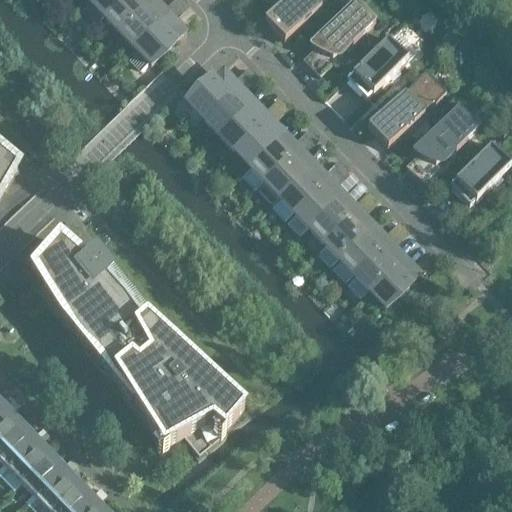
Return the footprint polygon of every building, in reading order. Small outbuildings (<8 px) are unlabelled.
[(105,21),(126,0),(95,0),(90,6),(91,7),(83,14),(96,27),(104,20),(105,21)] [(147,0),(126,0),(105,21),(120,37),(153,5),(147,0)] [(174,9),(181,2),(179,0),(176,0),(162,14),(165,18),(174,9)] [(284,47),(332,0),(290,0),(264,26),(284,47)] [(177,16),(186,7),(181,2),(174,9),(175,9),(176,16),(177,16)] [(134,52),(168,20),(170,23),(177,16),(176,16),(175,9),(174,9),(165,18),(162,14),(153,5),(120,37),(134,52)] [(352,50),(376,28),(355,6),(303,57),(307,61),(303,64),(319,81),(335,66),(332,62),(349,47),(352,50)] [(177,16),(170,23),(173,26),(189,10),(186,7),(177,16)] [(168,53),(174,47),(172,45),(182,35),(173,26),(170,23),(168,20),(134,52),(136,53),(128,60),(141,74),(149,67),(151,69),(168,53)] [(373,99),(407,66),(403,61),(406,59),(390,42),(347,83),(356,93),(366,103),(372,98),(373,99)] [(235,90),(244,81),(251,74),(248,71),(232,87),(235,90)] [(246,89),(256,80),(251,74),(244,81),(245,82),(246,88),(246,89)] [(393,149),(446,97),(425,76),(387,114),(367,133),(387,154),(393,149)] [(204,124),(237,93),(240,95),(246,89),(246,88),(245,82),(244,81),(235,90),(232,87),(223,78),(213,87),(211,85),(207,89),(205,91),(188,107),(204,124)] [(246,89),(240,95),(243,98),(259,83),(256,80),(246,89)] [(219,140),(252,108),(243,98),(240,95),(237,93),(204,124),(219,140)] [(274,112),(281,106),(278,102),(262,118),(265,121),(274,112)] [(276,120),(286,111),(281,106),(274,112),(275,113),(276,120)] [(234,156),(267,124),(270,126),(276,120),(275,113),(274,112),(265,121),(262,118),(252,108),(219,140),(234,156)] [(289,114),(286,111),(276,120),(270,126),(273,129),(289,114)] [(455,157),(479,135),(458,113),(406,163),(410,167),(406,171),(422,188),(438,172),(435,169),(452,153),(455,157)] [(249,171),(282,139),(273,129),(270,126),(267,124),(234,156),(249,171)] [(304,143),(311,136),(308,133),(292,149),(295,152),(304,143)] [(306,151),(316,141),(311,136),(304,143),(304,144),(306,150),(306,151)] [(264,187),(297,155),(300,157),(306,151),(306,150),(304,144),(304,143),(295,152),(292,149),(282,139),(249,171),(264,187)] [(319,145),(316,141),(300,157),(303,160),(319,145)] [(476,206),(510,172),(506,168),(509,166),(494,150),(493,148),(450,190),(457,197),(460,200),(469,210),(475,205),(476,206)] [(303,160),(300,157),(297,155),(264,187),(279,202),(312,170),(303,160)] [(0,202),(1,201),(17,173),(0,158),(0,202)] [(334,174),(341,168),(338,164),(322,180),(325,183),(334,174)] [(336,182),(346,173),(341,168),(334,174),(335,175),(336,182)] [(294,218),(327,186),(330,188),(336,182),(335,175),(334,174),(325,183),(322,180),(312,170),(279,202),(294,218)] [(349,176),(346,173),(336,182),(330,188),(333,191),(336,189),(349,176)] [(349,176),(336,189),(345,199),(359,186),(349,176)] [(333,191),(330,188),(327,186),(294,218),(309,233),(342,201),(333,191)] [(359,186),(345,199),(355,208),(368,195),(359,186)] [(364,205),(371,199),(368,195),(355,208),(352,211),(355,214),(364,205)] [(366,213),(376,204),(371,199),(364,205),(365,206),(366,213)] [(324,249),(357,217),(360,219),(366,213),(365,206),(364,205),(355,214),(352,211),(342,201),(309,233),(324,249)] [(379,207),(376,204),(366,213),(360,219),(363,223),(379,207)] [(363,223),(360,219),(357,217),(324,249),(339,264),(372,232),(363,223)] [(394,237),(401,230),(398,226),(382,242),(385,246),(394,237)] [(396,244),(406,235),(401,230),(394,237),(395,237),(396,244)] [(354,280),(387,248),(390,251),(396,244),(395,237),(394,237),(385,246),(382,242),(372,232),(339,264),(340,265),(333,272),(346,286),(353,279),(354,280)] [(409,238),(406,235),(396,244),(390,251),(393,254),(409,238)] [(188,367),(185,369),(145,320),(111,278),(112,277),(96,258),(90,262),(84,267),(59,246),(46,261),(42,266),(27,284),(152,438),(158,456),(161,454),(162,456),(169,451),(168,450),(184,441),(185,443),(197,457),(199,460),(220,443),(221,443),(225,437),(224,436),(230,429),(244,414),(236,407),(191,365),(188,367)] [(369,296),(402,264),(393,254),(390,251),(387,248),(354,280),(355,281),(348,288),(361,301),(368,294),(369,296)] [(416,268),(419,271),(430,260),(427,257),(416,268)] [(424,276),(435,265),(430,260),(419,271),(424,276)] [(416,278),(402,264),(369,296),(386,312),(409,290),(407,288),(416,278)] [(188,367),(191,365),(146,319),(145,320),(185,369),(188,367)] [(0,420),(17,405),(13,402),(5,410),(0,405),(0,420)] [(0,449),(22,428),(11,417),(20,408),(17,405),(0,420),(0,449)] [(0,478),(45,435),(42,432),(34,440),(22,428),(0,449),(0,464),(4,469),(0,472),(0,478)] [(21,487),(51,458),(40,447),(49,438),(45,435),(0,478),(0,479),(14,494),(21,487)] [(29,509),(74,465),(71,462),(63,470),(51,458),(21,487),(33,499),(26,506),(29,509)] [(55,511),(80,488),(69,477),(78,468),(74,465),(29,509),(31,511),(55,511)] [(85,511),(103,495),(100,492),(91,500),(80,488),(55,511),(85,511)] [(103,511),(98,506),(106,498),(103,495),(85,511),(103,511)]
